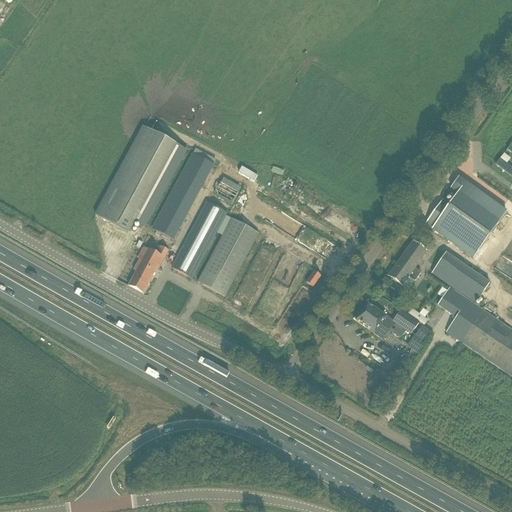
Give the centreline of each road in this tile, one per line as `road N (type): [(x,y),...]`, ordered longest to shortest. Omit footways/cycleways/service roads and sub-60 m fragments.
road 1 (motorway): [(465,511),(0,252)]
road 2 (unclassified): [(284,376),(511,61)]
road 3 (motorway): [(0,282),(298,450)]
road 4 (unclassified): [(284,376),(0,224)]
road 5 (unclassified): [(511,505),(284,376)]
road 6 (motorway): [(101,505),(101,481),(114,460),(160,430),(211,425),(298,450)]
road 7 (unclassified): [(321,511),(211,495),(101,505)]
road 8 (motorway): [(298,450),(408,511)]
